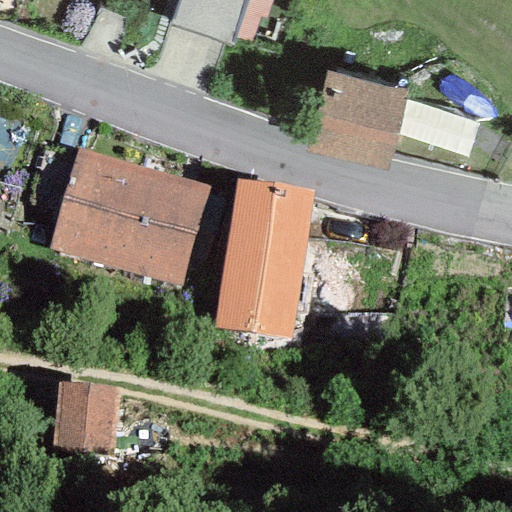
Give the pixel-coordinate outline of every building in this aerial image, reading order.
[(376,65),(306,43),(285,111),(354,133),(376,65)] [(434,94),(427,121),(473,132),(479,104),(434,94)] [(163,182),(30,141),(6,216),(139,258),(163,182)] [(274,197),(207,182),(184,284),(251,299),(274,197)] [(115,406),(57,402),(53,457),(110,461),(115,406)]
